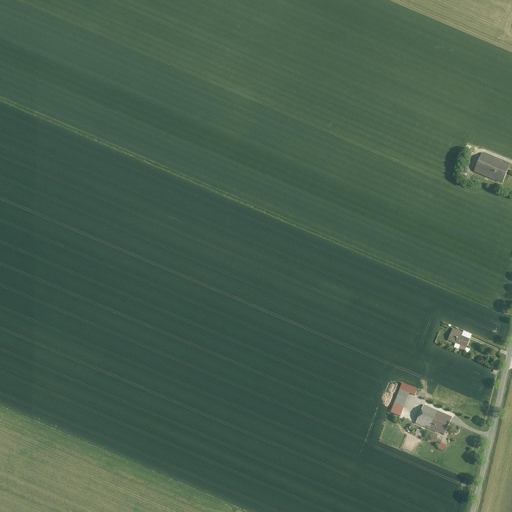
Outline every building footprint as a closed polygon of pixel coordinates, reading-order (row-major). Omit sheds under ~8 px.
[(482,153),(475,171),(503,183),(511,165),(482,153)] [(464,332),(453,328),(449,340),(467,347),(470,339),(462,336),(464,332)] [(410,395),(399,391),(391,412),(402,416),(410,395)] [(444,420),(451,424),(453,419),(425,406),(422,413),(420,412),(418,415),(421,416),(417,424),(425,427),(427,422),(429,423),(440,428),(444,420)] [(447,435),(451,424),(444,420),(440,428),(429,423),(427,428),(439,433),(440,432),(447,435)]
